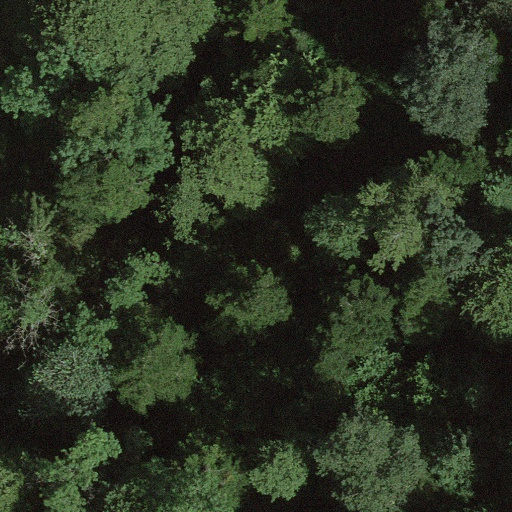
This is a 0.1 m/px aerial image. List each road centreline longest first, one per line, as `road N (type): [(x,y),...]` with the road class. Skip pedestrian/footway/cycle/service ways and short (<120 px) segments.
road 1 (track): [(35,511),(305,251),(382,106),(472,0)]
road 2 (track): [(511,217),(264,511)]
